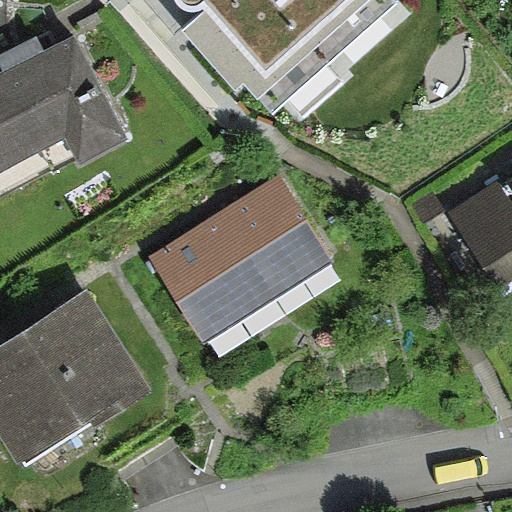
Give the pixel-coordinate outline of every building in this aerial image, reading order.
[(175,0),(241,77),(332,0),(175,0)] [(0,189),(122,129),(72,28),(0,63),(0,189)] [(335,252),(281,168),(149,252),(204,336),(335,252)] [(511,290),(511,168),(443,210),(497,300),(511,290)] [(148,390),(87,291),(0,344),(0,433),(21,468),(148,390)]
